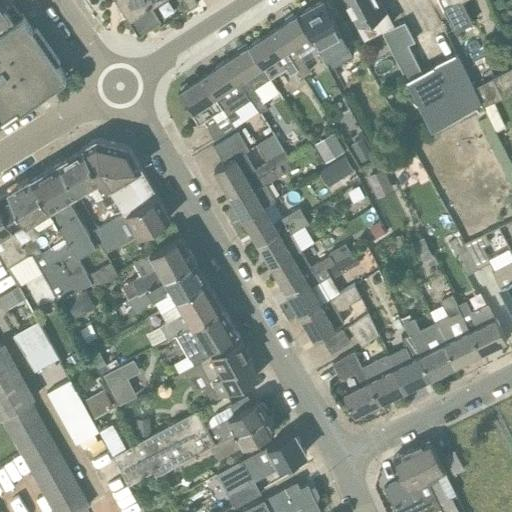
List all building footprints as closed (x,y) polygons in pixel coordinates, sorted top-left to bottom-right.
[(0,113),(3,119),(20,108),(35,98),(66,75),(22,12),(13,0),(8,0),(0,5),(0,113)] [(120,0),(140,31),(157,20),(149,7),(150,3),(155,0),(188,0),(190,2),(192,0),(120,0)] [(333,36),(341,32),(324,0),(322,0),(302,11),(311,28),(332,65),(333,65),(344,87),(355,81),(344,60),(346,59),(333,36)] [(345,0),(366,38),(392,24),(379,0),(345,0)] [(309,71),(298,52),(315,42),(297,14),(274,29),(298,68),(298,69),(302,75),(309,71)] [(432,128),(481,103),(474,88),(456,52),(422,70),(408,43),(415,41),(405,21),(382,32),(406,78),(407,78),(432,128)] [(291,73),(298,69),(298,68),(274,29),(250,45),(271,78),(287,68),(291,73)] [(255,88),(271,78),(250,45),(226,60),(239,81),(244,89),(250,97),(259,111),(267,106),(255,88)] [(234,107),(250,97),(244,89),(239,81),(226,60),(203,75),(221,104),(223,107),(228,115),(231,119),(239,114),(234,107)] [(511,68),(494,78),(504,97),(511,93),(511,68)] [(199,123),(213,114),(223,107),(221,104),(203,75),(178,91),(199,123)] [(483,106),(504,97),(494,78),(474,88),(481,103),(483,106)] [(507,126),(495,101),(483,106),(496,132),(507,126)] [(231,119),(228,115),(218,121),(208,128),(215,139),(235,126),(231,119)] [(214,169),(229,194),(265,173),(279,164),(290,158),(286,150),(267,161),(256,168),(246,151),(249,149),(238,130),(213,145),(224,163),(214,169)] [(318,149),(326,162),(346,150),(338,137),(318,149)] [(97,138),(83,146),(116,199),(118,202),(125,214),(158,195),(151,183),(141,167),(129,146),(97,138)] [(373,156),(366,144),(354,150),(361,163),(373,156)] [(106,205),(116,199),(83,146),(60,160),(78,191),(85,187),(92,200),(101,195),(106,205)] [(345,155),(332,164),(341,178),(354,169),(345,155)] [(295,165),(290,158),(281,163),(285,171),(295,165)] [(97,246),(68,196),(78,191),(60,160),(33,176),(73,251),(78,257),(97,246)] [(229,194),(243,218),(273,200),(276,199),(266,183),(284,172),(279,164),(265,173),(229,194)] [(368,176),(375,192),(392,184),(385,168),(368,176)] [(33,176),(0,196),(0,202),(0,203),(12,196),(25,218),(14,225),(30,252),(33,252),(44,269),(62,298),(92,282),(87,274),(79,259),(73,251),(33,176)] [(353,202),(356,200),(365,196),(359,185),(350,190),(347,191),(353,202)] [(122,229),(129,241),(170,217),(158,195),(125,214),(108,223),(108,222),(93,231),(99,242),(122,229)] [(0,249),(20,283),(44,269),(33,252),(30,252),(14,225),(25,218),(12,196),(0,203),(0,202),(0,249)] [(257,242),(304,215),(300,207),(283,217),(275,204),(273,200),(243,218),(257,242)] [(293,254),(301,249),(292,233),(309,223),(304,215),(257,242),(272,267),(293,254)] [(180,234),(173,222),(146,238),(153,250),(180,234)] [(384,235),(379,226),(369,231),(374,241),(384,235)] [(490,243),(485,234),(465,243),(478,268),(491,262),(482,247),(490,243)] [(129,297),(138,291),(147,286),(195,258),(181,235),(134,262),(141,274),(123,285),(129,297)] [(460,235),(448,241),(465,274),(477,268),(460,235)] [(422,258),(432,253),(426,241),(416,246),(422,258)] [(272,267),(286,291),(316,273),(326,267),(334,262),(330,254),(311,265),(301,249),(293,254),(272,267)] [(353,250),(351,252),(340,259),(346,270),(360,262),(353,250)] [(174,301),(177,297),(207,280),(195,258),(147,286),(138,291),(139,292),(129,298),(135,309),(154,298),(160,309),(174,301)] [(87,274),(92,282),(94,287),(118,273),(112,261),(87,274)] [(511,261),(508,263),(511,270),(511,281),(500,288),(511,310),(511,261)] [(300,315),(330,297),(320,281),(330,275),(326,267),(316,273),(286,291),(300,315)] [(384,273),(388,282),(394,279),(390,270),(384,273)] [(176,333),(222,305),(207,280),(177,297),(174,301),(160,309),(167,321),(161,325),(168,337),(176,333)] [(315,340),(332,330),(345,322),(338,310),(361,297),(353,284),(330,297),(300,315),(308,328),(305,330),(310,339),(313,337),(315,340)] [(85,288),(65,299),(75,317),(95,306),(85,288)] [(440,299),(448,315),(436,321),(456,364),(481,352),(465,320),(463,315),(458,304),(452,293),(440,299)] [(463,315),(465,320),(481,352),(495,345),(496,348),(505,343),(504,340),(507,339),(489,302),(472,311),(466,300),(458,304),(463,315)] [(176,333),(194,364),(240,337),(222,305),(176,333)] [(379,334),(368,311),(349,326),(362,345),(379,334)] [(455,368),(453,365),(456,364),(436,321),(420,328),(415,317),(404,322),(410,334),(411,333),(432,376),(444,370),(446,373),(455,368)] [(403,326),(398,318),(393,320),(398,329),(403,326)] [(15,336),(39,376),(63,362),(39,322),(15,336)] [(323,340),(331,353),(350,341),(343,328),(323,340)] [(402,338),(406,346),(389,354),(406,389),(407,388),(409,391),(418,386),(416,383),(432,376),(411,333),(410,334),(402,338)] [(95,344),(91,337),(86,340),(89,347),(95,344)] [(205,387),(213,400),(241,384),(233,369),(252,357),(240,337),(194,364),(194,365),(184,371),(196,392),(205,387)] [(0,342),(0,413),(1,416),(31,400),(23,386),(24,385),(0,342)] [(110,371),(106,364),(99,349),(89,355),(101,376),(104,374),(110,371)] [(81,359),(76,350),(63,356),(68,366),(81,359)] [(356,350),(334,363),(342,379),(356,372),(361,384),(344,392),(354,414),(381,401),(364,367),(356,350)] [(389,354),(364,367),(381,401),(406,389),(389,354)] [(141,370),(134,358),(110,371),(104,374),(120,404),(138,395),(128,376),(141,370)] [(96,416),(115,405),(106,388),(86,399),(96,416)] [(180,461),(181,462),(267,414),(259,400),(252,404),(247,396),(231,405),(235,413),(208,428),(198,409),(127,448),(114,455),(129,482),(155,469),(157,473),(180,461)] [(243,444),(257,438),(275,428),(267,414),(181,462),(186,472),(242,442),(243,444)] [(150,433),(149,417),(135,418),(136,434),(150,433)] [(113,455),(114,455),(127,448),(120,435),(113,423),(99,430),(106,442),(113,455)] [(255,480),(289,461),(307,451),(295,431),(277,441),(217,473),(235,506),(261,492),(255,480)] [(435,477),(447,471),(430,438),(413,447),(441,501),(451,496),(442,478),(438,481),(435,477)] [(396,511),(427,511),(441,505),(441,501),(413,447),(393,456),(404,477),(384,486),(396,511)] [(444,456),(454,473),(464,468),(455,450),(444,456)] [(297,480),(246,506),(235,511),(318,511),(320,507),(314,494),(313,494),(312,495),(304,493),(297,480)]
